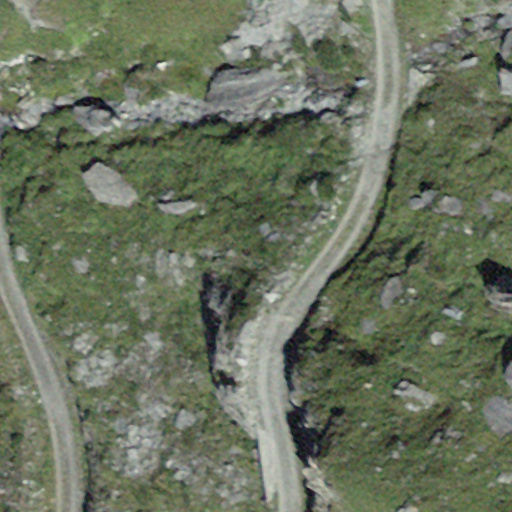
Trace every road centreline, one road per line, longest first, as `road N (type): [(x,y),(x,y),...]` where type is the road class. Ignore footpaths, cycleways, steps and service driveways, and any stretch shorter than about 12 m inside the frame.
road 1 (track): [(292,511),(293,482),(265,395),(267,365),(277,335),(360,247),(386,136),(391,0)]
road 2 (track): [(0,234),(10,294),(52,363),(68,511)]
